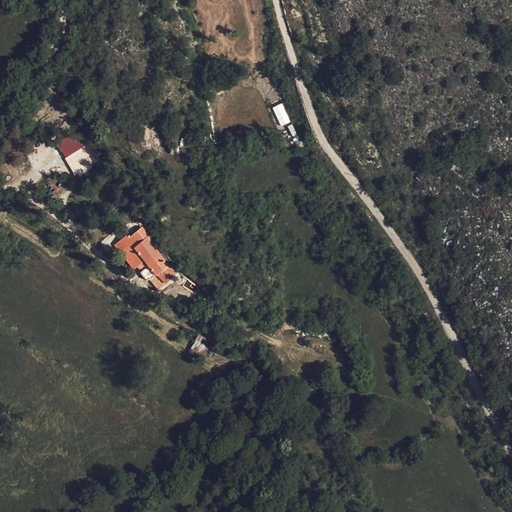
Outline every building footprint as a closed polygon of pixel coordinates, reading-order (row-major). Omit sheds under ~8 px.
[(282,103),(272,107),(280,126),(290,122),(282,103)] [(100,167),(93,155),(70,170),(78,182),(100,167)] [(108,242),(129,266),(140,256),(129,243),(141,233),(143,231),(136,222),(124,233),(121,230),(108,242)] [(164,260),(141,233),(129,243),(140,256),(151,270),(145,275),(154,287),(174,272),(164,260)] [(202,356),(210,340),(198,334),(190,350),(202,356)]
